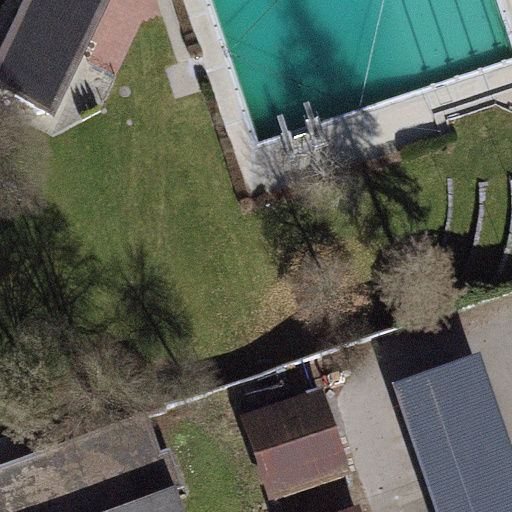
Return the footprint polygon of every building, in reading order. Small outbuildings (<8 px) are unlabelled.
[(114,0),(35,0),(0,74),(0,96),(56,123),(114,0)] [(511,511),(511,453),(482,366),(397,395),(436,511),(511,511)] [(324,398),(244,425),(270,501),(341,476),(350,474),(324,398)] [(149,414),(0,467),(0,511),(184,511),(177,491),(163,452),(149,414)] [(169,450),(163,452),(177,491),(183,489),(169,450)] [(270,501),(274,511),(353,511),(341,476),(270,501)]
